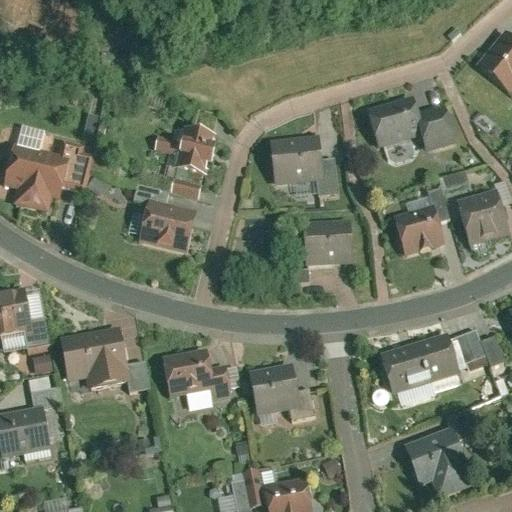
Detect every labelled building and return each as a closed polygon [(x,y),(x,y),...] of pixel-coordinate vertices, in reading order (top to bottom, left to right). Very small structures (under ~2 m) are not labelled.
[(445,41),(450,47),(458,40),(453,34),(445,41)] [(511,95),(511,49),(501,40),(472,75),(506,103),(511,95)] [(410,104),(363,118),(375,158),(418,145),(422,162),(453,153),(441,112),(415,119),(410,104)] [(188,136),(211,142),(216,123),(193,118),(188,136)] [(174,166),(171,180),(203,187),(205,177),(209,178),(214,157),(210,157),(213,144),(180,137),(177,150),(153,144),(149,160),(174,166)] [(315,144),(266,148),(270,195),(315,191),(319,191),(318,170),(315,144)] [(55,165),(49,164),(52,150),(48,145),(41,148),(38,161),(37,165),(8,159),(0,195),(0,196),(14,200),(11,215),(44,222),(47,207),(55,209),(59,194),(64,169),(55,167),(55,165)] [(64,169),(59,194),(80,198),(84,180),(87,166),(77,164),(80,155),(58,150),(55,165),(55,167),(64,169)] [(87,166),(84,180),(117,187),(122,167),(89,160),(87,166)] [(331,169),(318,170),(319,191),(315,191),(316,206),(334,205),(331,169)] [(435,190),(438,199),(464,191),(462,182),(435,190)] [(137,187),(135,196),(162,202),(164,193),(137,187)] [(168,191),(166,203),(195,210),(198,197),(168,191)] [(144,210),(161,214),(164,202),(162,202),(135,196),(131,212),(143,214),(144,210)] [(450,210),(463,256),(505,244),(493,198),(450,210)] [(430,215),(435,232),(446,229),(437,199),(426,202),(430,215)] [(183,265),(193,221),(161,214),(144,210),(143,214),(134,253),(183,265)] [(401,267),(441,255),(435,232),(430,215),(390,227),(401,267)] [(349,274),(346,230),(299,234),(302,277),(349,274)] [(305,293),(304,279),(277,280),(277,294),(305,293)] [(21,297),(0,300),(0,349),(19,346),(30,344),(27,328),(21,297)] [(40,326),(27,328),(30,344),(19,346),(23,363),(46,358),(40,326)] [(116,336),(57,348),(65,391),(81,388),(84,400),(123,393),(127,392),(123,375),(116,336)] [(457,380),(463,378),(465,382),(486,374),(477,351),(472,338),(451,347),(452,349),(448,351),(457,380)] [(445,341),(376,363),(389,404),(458,383),(457,380),(448,351),(445,341)] [(490,346),(477,351),(486,374),(487,377),(500,371),(490,346)] [(204,357),(158,367),(167,408),(206,400),(212,398),(207,375),(204,357)] [(140,371),(123,375),(127,392),(123,393),(125,405),(146,401),(140,371)] [(222,372),(207,375),(212,398),(206,400),(209,412),(229,408),(227,399),(222,377),(222,372)] [(288,373),(244,381),(253,426),(281,420),(297,418),(293,400),(288,373)] [(222,377),(227,399),(236,397),(232,375),(222,377)] [(27,400),(30,417),(38,415),(39,418),(55,415),(51,396),(27,400)] [(305,398),(293,400),(297,418),(281,420),(289,430),(310,426),(305,398)] [(30,417),(0,422),(0,467),(46,459),(39,418),(38,415),(30,417)] [(447,437),(451,450),(476,440),(468,418),(443,427),(447,437)] [(447,437),(399,455),(415,497),(428,492),(435,508),(469,495),(451,450),(447,437)] [(330,467),(317,473),(322,486),(336,479),(330,467)] [(245,511),(262,511),(259,495),(272,492),(269,475),(239,480),(241,489),(245,511)] [(262,511),(306,511),(302,487),(272,492),(259,495),(262,511)] [(245,511),(241,489),(226,492),(228,502),(212,505),(212,511),(245,511)] [(166,511),(165,502),(152,504),(153,511),(166,511)]
